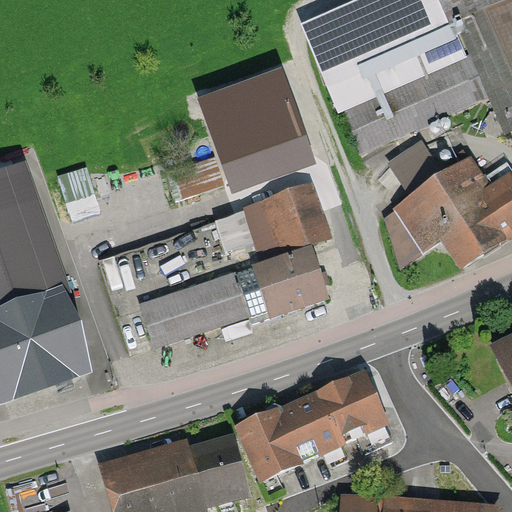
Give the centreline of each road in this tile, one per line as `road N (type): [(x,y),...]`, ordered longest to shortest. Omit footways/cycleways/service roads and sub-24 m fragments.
road 1 (secondary): [(0,464),(383,340)]
road 2 (residential): [(508,511),(407,396),(383,340)]
road 3 (secondary): [(383,340),(511,291)]
